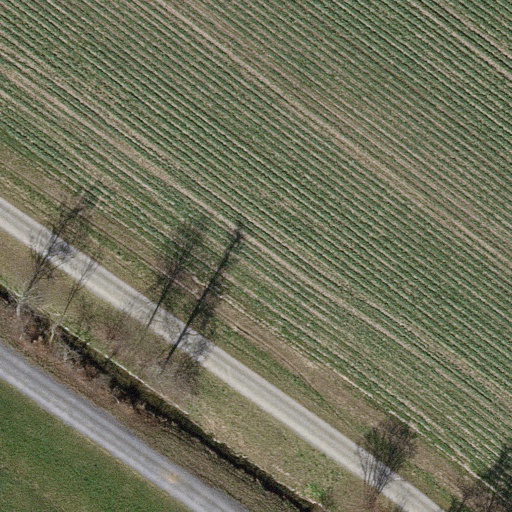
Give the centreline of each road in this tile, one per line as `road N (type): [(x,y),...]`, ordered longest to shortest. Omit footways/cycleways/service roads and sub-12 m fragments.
road 1 (track): [(432,511),(0,210)]
road 2 (track): [(0,363),(211,511)]
